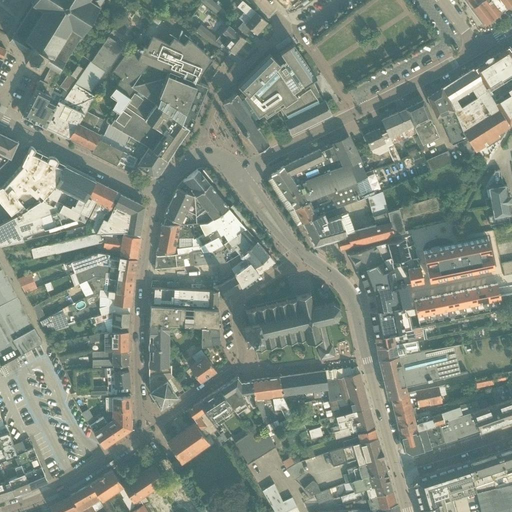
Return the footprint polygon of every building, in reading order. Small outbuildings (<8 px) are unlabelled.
[(11,36),(10,38),(9,40),(27,52),(24,56),(38,65),(40,60),(51,66),(58,71),(64,63),(63,61),(80,33),(82,34),(87,27),(85,25),(93,12),(96,14),(100,6),(98,5),(101,0),(31,0),(30,2),(32,4),(15,32),(14,32),(11,36)] [(211,0),(199,0),(199,1),(215,14),(220,7),(211,0)] [(242,0),(237,6),(243,12),(250,18),(245,24),(242,22),(237,28),(245,35),(250,29),(256,34),(266,22),(242,0)] [(346,0),(328,12),(333,20),(361,0),(346,0)] [(511,0),(466,0),(471,6),(473,7),(484,22),(511,0)] [(130,22),(121,16),(110,32),(120,39),(125,31),(124,30),(130,22)] [(200,25),(195,31),(207,40),(217,48),(221,44),(222,43),(217,39),(200,25)] [(221,44),(226,48),(233,54),(245,40),(237,33),(228,25),(222,32),(223,33),(217,39),(222,43),(221,44)] [(167,160),(178,142),(189,128),(186,127),(192,118),(194,119),(208,85),(206,85),(198,82),(201,75),(212,60),(203,51),(188,38),(183,44),(173,37),(168,44),(165,42),(152,35),(146,47),(142,46),(139,53),(130,47),(113,71),(122,78),(109,96),(116,101),(112,109),(119,114),(111,125),(109,124),(130,137),(148,147),(167,160)] [(82,72),(44,126),(68,138),(77,121),(79,121),(85,111),(95,97),(90,93),(104,71),(106,72),(123,47),(108,36),(90,62),(89,62),(82,72)] [(234,95),(222,103),(244,136),(246,134),(258,152),(268,145),(256,127),(259,126),(258,124),(280,109),(284,119),(283,120),(291,136),(332,115),(325,100),(324,100),(322,101),(320,96),(320,95),(321,94),(321,93),(321,92),(321,91),(320,90),(319,90),(318,90),(317,90),(312,81),(316,78),(296,48),(292,43),(292,44),(280,52),(281,54),(274,59),(269,54),(237,86),(243,92),(238,95),(236,93),(234,95)] [(491,55),(483,60),(484,60),(477,64),(478,65),(473,68),(509,126),(511,120),(511,49),(511,50),(508,46),(499,51),(498,51),(491,55)] [(39,80),(22,115),(44,126),(82,72),(89,62),(83,58),(73,75),(68,72),(59,86),(63,89),(60,94),(51,90),(53,88),(50,86),(55,76),(58,71),(51,66),(47,73),(43,82),(39,80)] [(473,68),(442,88),(450,101),(450,103),(452,107),(454,110),(456,116),(462,130),(474,151),(475,152),(478,150),(482,158),(486,164),(487,163),(505,133),(503,130),(509,126),(473,68)] [(442,88),(427,97),(436,118),(439,116),(452,145),(460,141),(466,155),(472,153),(474,151),(462,130),(456,116),(454,110),(452,107),(450,103),(450,101),(442,88)] [(423,100),(405,109),(418,136),(421,144),(440,135),(423,100)] [(405,109),(381,120),(384,127),(391,144),(392,143),(415,133),(409,118),(405,109)] [(77,121),(68,138),(92,150),(99,134),(97,133),(103,120),(85,111),(79,121),(77,121)] [(99,134),(92,150),(91,152),(115,165),(126,144),(130,137),(109,124),(103,136),(99,134)] [(363,135),(372,153),(378,156),(384,153),(385,153),(389,151),(394,162),(399,160),(392,143),(391,144),(384,127),(378,129),(378,128),(363,135)] [(0,168),(8,162),(10,158),(17,142),(0,133),(0,168)] [(271,175),(266,180),(282,203),(283,202),(288,210),(287,211),(294,224),(296,227),(300,225),(323,213),(361,198),(360,195),(373,190),(363,167),(348,136),(283,166),(271,174),(271,175)] [(130,137),(126,144),(135,148),(132,155),(137,157),(140,159),(136,165),(151,174),(152,175),(152,176),(153,176),(154,176),(155,176),(156,176),(157,175),(157,174),(158,174),(167,160),(148,147),(130,137)] [(126,144),(115,165),(130,172),(134,163),(137,157),(132,155),(135,148),(126,144)] [(2,186),(0,187),(0,201),(10,214),(14,210),(18,215),(23,212),(38,203),(42,200),(55,185),(64,165),(65,164),(30,147),(21,164),(2,186)] [(447,151),(441,153),(446,164),(452,161),(447,151)] [(441,153),(436,155),(441,166),(446,164),(441,153)] [(436,155),(430,158),(436,169),(441,166),(436,155)] [(425,160),(430,171),(436,169),(430,158),(425,160)] [(15,217),(17,225),(59,210),(64,201),(63,201),(77,172),(64,165),(55,185),(42,200),(38,203),(23,212),(18,215),(15,217)] [(182,180),(176,187),(194,195),(209,183),(197,169),(182,180)] [(511,213),(510,204),(511,203),(511,197),(511,194),(508,195),(506,185),(503,186),(500,170),(494,171),(485,187),(486,190),(489,189),(491,198),(485,199),(486,208),(492,207),(494,216),(488,217),(489,225),(509,222),(508,214),(511,213)] [(76,219),(80,211),(79,210),(86,196),(94,180),(93,180),(77,172),(63,201),(64,201),(59,210),(41,218),(17,225),(21,236),(22,236),(57,225),(63,223),(76,219)] [(86,196),(95,201),(96,202),(97,202),(105,186),(104,186),(94,180),(86,196)] [(209,183),(194,195),(196,223),(198,223),(207,222),(228,208),(209,183)] [(95,221),(88,235),(95,233),(101,222),(103,218),(105,214),(107,215),(113,203),(111,202),(116,192),(105,186),(97,202),(98,202),(96,204),(89,218),(95,221)] [(163,222),(163,225),(192,224),(196,223),(194,195),(176,187),(163,215),(166,216),(163,222)] [(373,216),(388,212),(382,193),(367,197),(373,216)] [(121,194),(110,215),(142,220),(145,206),(121,194)] [(375,225),(378,239),(405,232),(401,220),(441,207),(437,196),(388,212),(373,216),(375,225)] [(192,247),(177,248),(178,254),(188,253),(213,251),(229,240),(249,224),(232,205),(228,208),(207,222),(198,223),(204,234),(192,240),(193,242),(192,247)] [(323,213),(300,225),(313,249),(336,242),(338,251),(341,250),(341,249),(340,249),(340,248),(338,240),(337,240),(347,237),(346,233),(354,231),(347,213),(327,221),(323,213)] [(101,222),(95,233),(120,232),(126,232),(130,233),(140,234),(142,220),(110,215),(107,220),(103,218),(101,222)] [(15,217),(0,224),(0,245),(23,241),(22,236),(21,236),(17,225),(15,217)] [(157,256),(156,268),(190,266),(225,262),(235,257),(235,258),(256,241),(260,237),(249,224),(229,240),(213,251),(188,253),(178,254),(174,255),(169,255),(155,256),(156,256),(157,256)] [(161,225),(156,253),(168,252),(169,255),(174,255),(173,250),(177,248),(192,247),(193,242),(192,240),(193,238),(193,231),(192,224),(163,225),(161,225)] [(375,225),(354,231),(346,233),(347,237),(337,240),(338,240),(340,248),(340,249),(341,249),(378,239),(375,225)] [(95,233),(88,235),(31,248),(33,258),(55,252),(55,253),(96,243),(96,244),(104,242),(138,247),(140,234),(130,233),(126,232),(120,232),(95,233)] [(392,262),(409,259),(404,238),(387,243),(391,257),(392,262)] [(489,268),(482,239),(422,252),(429,281),(489,268)] [(213,286),(212,291),(218,291),(221,291),(224,297),(241,286),(274,262),(256,241),(235,258),(237,260),(238,259),(245,267),(234,274),(235,276),(219,286),(213,286)] [(104,242),(96,244),(96,248),(103,248),(120,250),(119,254),(136,257),(138,247),(104,242)] [(387,243),(347,253),(357,270),(391,257),(387,243)] [(134,270),(136,259),(135,259),(126,258),(119,256),(119,257),(110,256),(110,258),(108,258),(109,254),(97,252),(70,261),(74,273),(96,264),(134,270)] [(392,262),(391,257),(357,270),(366,294),(373,293),(397,288),(397,286),(392,262)] [(407,271),(410,285),(423,282),(418,259),(412,260),(414,268),(408,269),(407,266),(402,267),(403,272),(407,271)] [(511,273),(511,261),(501,264),(503,275),(511,273)] [(96,264),(74,273),(79,284),(86,280),(92,293),(94,292),(99,289),(99,290),(131,293),(134,270),(96,264)] [(0,310),(21,304),(0,265),(0,310)] [(154,268),(152,280),(162,281),(168,282),(170,271),(163,270),(154,268)] [(35,289),(29,274),(17,278),(25,293),(35,289)] [(500,299),(497,283),(484,286),(488,301),(500,299)] [(384,299),(403,296),(402,292),(401,287),(399,287),(399,286),(397,286),(397,288),(373,293),(375,300),(376,310),(386,308),(384,299)] [(488,301),(484,286),(472,288),(475,304),(488,301)] [(151,287),(150,302),(187,304),(192,304),(217,306),(218,291),(212,291),(170,289),(161,288),(151,287)] [(475,304),(472,288),(461,291),(464,306),(475,304)] [(89,311),(91,319),(93,318),(113,311),(129,312),(129,306),(130,306),(131,293),(99,290),(98,296),(109,297),(109,304),(91,310),(89,311)] [(464,306),(461,291),(449,293),(452,309),(464,306)] [(243,326),(240,327),(241,328),(242,327),(245,338),(243,338),(244,340),(246,340),(247,340),(248,343),(249,342),(249,340),(252,339),(254,349),(254,351),(255,351),(256,350),(264,348),(264,349),(266,349),(266,348),(275,345),(275,347),(276,347),(276,345),(285,343),(285,345),(286,344),(286,343),(295,341),(295,342),(297,342),(296,341),(305,338),(306,342),(306,343),(307,343),(308,342),(319,339),(320,340),(317,341),(319,348),(318,348),(320,359),(334,356),(331,346),(329,347),(323,323),(329,322),(329,324),(330,323),(330,322),(336,320),(337,322),(338,321),(337,320),(340,315),(341,315),(342,314),(340,313),(339,308),(340,307),(339,306),(338,307),(333,303),(333,302),(332,302),(332,303),(325,305),(325,303),(324,303),(324,305),(313,308),(309,294),(310,293),(309,292),(308,293),(297,296),(295,295),(295,296),(296,297),(297,299),(287,301),(287,300),(285,300),(286,301),(277,303),(276,302),(275,302),(276,304),(266,306),(266,304),(265,305),(265,306),(256,308),(256,307),(255,307),(255,309),(247,311),(245,310),(244,311),(246,312),(249,323),(248,324),(245,324),(245,322),(243,323),(243,325),(243,326)] [(449,293),(438,295),(441,311),(452,309),(449,293)] [(441,311),(438,295),(426,298),(429,314),(441,311)] [(411,329),(408,316),(406,316),(403,305),(405,305),(403,296),(384,299),(386,308),(376,310),(369,311),(374,337),(411,329)] [(429,314),(426,298),(413,301),(417,316),(429,314)] [(0,366),(1,367),(0,365),(42,342),(21,304),(0,310),(0,366)] [(40,321),(40,322),(62,310),(61,309),(45,318),(38,304),(32,307),(40,321)] [(150,305),(149,323),(169,324),(200,326),(218,327),(217,309),(150,305)] [(62,310),(40,322),(42,326),(52,321),(56,330),(68,326),(62,310)] [(93,318),(91,319),(92,324),(95,323),(112,318),(111,325),(111,331),(128,332),(129,313),(129,312),(113,311),(93,318)] [(149,323),(148,376),(169,373),(171,375),(171,367),(169,367),(169,324),(149,323)] [(219,344),(218,327),(200,326),(200,345),(219,344)] [(411,329),(374,337),(376,348),(417,341),(423,339),(420,328),(412,329),(411,329)] [(90,342),(96,341),(96,342),(103,341),(103,351),(111,351),(128,351),(128,332),(111,331),(109,332),(88,336),(89,341),(90,342)] [(417,341),(376,348),(377,359),(419,352),(417,341)] [(419,352),(377,359),(387,399),(391,398),(407,394),(406,387),(460,374),(453,345),(419,352)] [(199,382),(215,370),(200,349),(191,356),(195,362),(189,367),(199,382)] [(128,365),(128,351),(111,351),(103,351),(92,352),(92,355),(92,364),(92,366),(118,365),(128,365)] [(342,368),(335,370),(335,369),(324,371),(327,390),(328,394),(329,402),(333,417),(335,417),(369,408),(357,366),(350,368),(350,367),(343,369),(342,368)] [(106,386),(90,387),(90,395),(106,394),(117,394),(117,388),(129,387),(128,371),(113,372),(113,368),(100,369),(100,377),(107,376),(108,379),(108,386),(106,386)] [(319,390),(327,390),(324,371),(279,377),(282,396),(286,406),(314,401),(314,399),(320,398),(319,390)] [(274,409),(269,378),(268,372),(250,374),(251,381),(253,394),(254,399),(267,433),(269,436),(276,433),(276,430),(280,428),(274,413),(274,409)] [(172,404),(178,400),(176,398),(177,397),(174,392),(177,390),(178,392),(183,389),(178,381),(171,375),(169,373),(148,376),(149,392),(160,408),(160,409),(161,408),(163,411),(168,407),(173,404),(172,404)] [(253,394),(251,381),(241,382),(237,376),(218,389),(233,409),(237,414),(247,407),(240,395),(243,392),(243,395),(253,394)] [(282,396),(279,377),(278,377),(269,378),(274,409),(280,409),(287,423),(292,421),(286,406),(282,396)] [(473,388),(492,384),(491,377),(472,381),(473,388)] [(407,394),(391,398),(393,407),(415,401),(417,408),(441,403),(440,396),(446,395),(443,386),(407,394)] [(233,409),(218,389),(198,402),(205,412),(212,423),(215,422),(218,425),(231,416),(229,412),(233,409)] [(112,397),(112,411),(130,410),(130,397),(112,397)] [(511,398),(491,406),(498,426),(511,420),(511,398)] [(480,407),(487,405),(485,399),(478,401),(480,407)] [(415,401),(393,407),(397,424),(416,419),(415,414),(414,409),(417,408),(415,401)] [(205,412),(198,402),(187,410),(196,422),(194,423),(200,431),(207,426),(199,416),(205,412)] [(418,417),(416,419),(397,424),(400,436),(444,423),(443,422),(470,412),(467,405),(431,416),(430,414),(429,414),(418,417)] [(472,412),(479,432),(498,426),(491,406),(472,412)] [(374,427),(369,408),(335,417),(339,430),(333,432),(335,439),(350,435),(349,433),(374,427)] [(102,416),(102,417),(104,419),(107,423),(107,424),(117,439),(131,429),(130,410),(112,411),(100,411),(102,416)] [(415,414),(416,419),(418,417),(429,414),(428,411),(415,414)] [(444,423),(400,436),(403,450),(410,454),(479,432),(472,412),(470,412),(443,422),(444,423)] [(0,472),(3,481),(8,497),(14,495),(30,489),(17,455),(17,454),(17,455),(13,445),(13,444),(6,424),(3,425),(0,415),(0,472)] [(93,433),(103,448),(117,439),(107,424),(107,423),(104,419),(102,417),(101,417),(97,420),(89,426),(93,433)] [(167,443),(181,463),(209,443),(200,431),(194,423),(167,443)] [(296,427),(301,438),(308,435),(304,425),(296,427)] [(344,448),(377,438),(374,429),(358,433),(358,436),(342,442),(344,448)] [(269,436),(267,433),(255,440),(250,433),(234,443),(246,462),(246,465),(274,447),(269,436)] [(381,452),(377,438),(344,448),(329,453),(333,466),(356,459),(357,462),(382,453),(382,452),(381,452)] [(511,511),(511,450),(511,446),(509,447),(508,446),(502,448),(502,449),(493,452),(492,451),(486,453),(486,454),(480,456),(480,455),(472,458),(472,459),(467,460),(477,497),(480,511),(511,511)] [(309,459),(314,457),(311,447),(305,448),(309,459)] [(33,448),(17,455),(30,489),(47,482),(36,455),(33,448)] [(382,453),(357,462),(358,465),(346,469),(347,473),(350,481),(350,482),(368,475),(368,477),(386,472),(386,471),(386,470),(383,459),(382,459),(382,458),(383,456),(382,453)] [(281,461),(286,469),(295,463),(292,456),(281,461)] [(477,497),(467,460),(451,467),(458,486),(462,502),(477,497)] [(295,463),(286,469),(294,480),(304,473),(301,461),(296,462),(295,463)] [(123,498),(122,498),(130,511),(129,511),(154,511),(145,496),(166,482),(154,465),(128,482),(126,480),(121,483),(128,494),(123,498)] [(465,511),(462,502),(451,467),(415,478),(409,480),(418,511),(465,511)] [(123,498),(128,494),(121,483),(111,470),(90,484),(101,499),(99,500),(102,506),(105,511),(115,511),(107,497),(118,490),(123,498)] [(0,499),(8,497),(3,481),(0,472),(0,499)] [(368,475),(350,482),(353,492),(389,482),(386,472),(368,477),(368,475)] [(315,494),(320,493),(317,485),(312,481),(303,489),(310,496),(315,494)] [(389,482),(353,492),(340,497),(342,502),(361,496),(362,500),(392,491),(389,482)] [(286,511),(296,507),(292,497),(282,502),(273,483),(262,491),(274,511),(286,511)] [(101,499),(90,484),(77,491),(89,511),(96,511),(95,510),(102,506),(99,500),(101,499)] [(332,499),(329,489),(320,493),(315,494),(317,504),(332,499)] [(89,511),(77,491),(69,496),(77,509),(78,511),(82,510),(83,511),(89,511)] [(392,491),(362,500),(355,502),(357,506),(358,505),(360,510),(380,509),(395,504),(392,491)] [(77,509),(69,496),(48,505),(51,511),(73,511),(77,509)] [(202,511),(230,511),(222,499),(202,511)]
